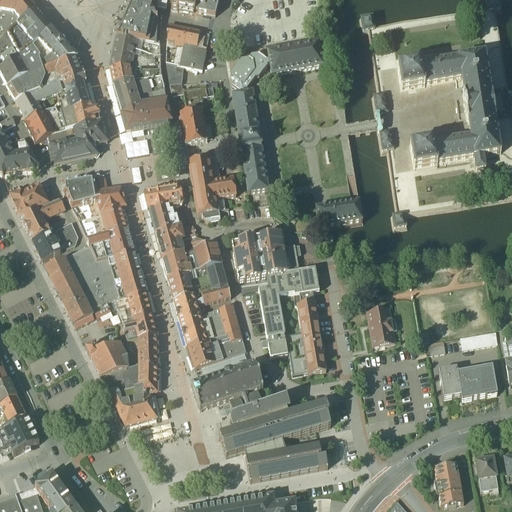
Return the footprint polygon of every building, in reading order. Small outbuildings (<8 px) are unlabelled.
[(26,0),(0,0),(0,12),(2,13),(3,13),(15,15),(22,24),(37,12),(27,0),(26,0)] [(174,0),(132,0),(131,3),(153,8),(166,11),(167,6),(172,7),(174,0)] [(198,0),(174,0),(172,7),(171,13),(178,14),(178,13),(194,16),(194,15),(198,0)] [(198,0),(194,15),(215,19),(220,0),(198,0)] [(242,0),(234,12),(229,26),(233,45),(244,43),(245,50),(253,48),(253,49),(254,49),(315,39),(313,27),(322,26),(317,0),(242,0)] [(498,0),(489,0),(487,0),(489,12),(489,14),(495,13),(500,12),(498,0)] [(153,8),(131,3),(130,3),(127,11),(128,11),(121,27),(119,27),(116,33),(119,34),(116,39),(138,44),(149,46),(160,48),(161,27),(163,17),(151,15),(153,8)] [(51,29),(37,12),(22,24),(20,25),(26,32),(33,40),(37,45),(39,43),(53,31),(51,29)] [(15,15),(3,13),(7,18),(0,24),(0,28),(7,37),(15,30),(20,25),(22,24),(15,15)] [(90,40),(97,43),(106,21),(98,18),(90,40)] [(373,18),(361,20),(363,33),(370,32),(375,31),(375,30),(373,18)] [(20,25),(15,30),(21,36),(26,32),(20,25)] [(199,34),(168,28),(167,43),(174,44),(173,47),(183,50),(184,50),(185,46),(196,49),(199,34)] [(77,60),(53,31),(39,43),(52,58),(45,64),(48,70),(57,66),(77,60)] [(210,36),(199,34),(196,49),(196,52),(206,54),(210,36)] [(8,37),(0,43),(0,60),(14,50),(8,37)] [(138,44),(116,39),(110,71),(132,70),(136,53),(138,44)] [(33,40),(17,52),(15,55),(18,59),(19,59),(37,45),(33,40)] [(37,45),(19,59),(27,72),(34,66),(38,69),(39,73),(48,70),(45,64),(52,58),(39,43),(37,45)] [(183,50),(173,47),(174,44),(167,43),(166,59),(177,61),(176,68),(180,68),(183,50)] [(149,46),(138,44),(136,53),(147,56),(149,46)] [(319,45),(267,55),(269,64),(270,68),(272,79),(324,70),(319,45)] [(196,49),(185,46),(184,50),(183,50),(180,68),(180,69),(183,70),(202,74),(206,54),(196,52),(196,49)] [(245,50),(240,51),(241,58),(255,55),(254,49),(253,49),(245,50)] [(14,53),(0,62),(0,71),(18,59),(15,55),(14,53)] [(249,63),(240,64),(238,68),(230,78),(232,90),(240,96),(240,97),(244,97),(244,94),(247,93),(255,82),(259,81),(260,80),(267,70),(267,68),(270,68),(269,64),(266,64),(258,58),(251,59),(249,63)] [(485,58),(421,68),(421,67),(398,70),(401,94),(425,90),(425,89),(461,83),(464,99),(463,99),(465,111),(467,125),(468,124),(471,141),(434,146),(433,145),(410,149),(414,172),(437,169),(437,167),(474,162),(476,176),(485,174),(483,160),(501,157),(494,116),(493,107),(491,99),(485,58)] [(18,59),(0,71),(0,76),(7,90),(30,77),(27,72),(19,59),(18,59)] [(177,61),(166,59),(166,66),(176,68),(177,61)] [(77,60),(57,66),(48,70),(39,73),(30,77),(7,90),(15,104),(33,97),(59,85),(63,94),(86,85),(85,77),(83,74),(82,73),(78,60),(77,60)] [(160,60),(138,60),(138,70),(160,70),(160,60)] [(176,68),(166,66),(170,88),(182,87),(183,70),(180,69),(180,68),(176,68)] [(132,70),(110,71),(113,87),(133,84),(154,80),(161,79),(161,70),(160,70),(138,70),(132,70)] [(161,79),(154,80),(157,94),(164,92),(161,79)] [(154,80),(133,84),(138,100),(157,94),(154,80)] [(133,84),(113,87),(126,135),(170,128),(169,125),(172,125),(167,103),(140,107),(138,100),(133,84)] [(59,85),(33,97),(37,105),(57,97),(63,94),(59,85)] [(63,94),(57,97),(62,116),(92,108),(86,85),(63,94)] [(182,87),(170,88),(173,99),(183,97),(183,94),(184,94),(182,87)] [(184,94),(183,94),(183,97),(186,115),(202,113),(203,113),(201,101),(208,100),(206,90),(184,94)] [(240,97),(232,98),(240,148),(248,197),(269,194),(261,145),(253,95),(244,97),(240,97)] [(380,97),(373,98),(376,117),(388,115),(385,96),(380,97)] [(33,97),(15,104),(26,123),(43,115),(37,105),(33,97)] [(62,116),(59,117),(55,111),(43,115),(26,123),(26,124),(23,125),(35,147),(49,141),(55,137),(56,138),(97,126),(95,120),(96,120),(99,119),(100,118),(99,116),(100,115),(99,115),(98,113),(97,113),(94,113),(93,114),(92,108),(62,116)] [(186,115),(180,116),(185,148),(207,145),(202,113),(186,115)] [(379,135),(391,133),(392,132),(390,123),(389,115),(388,115),(376,117),(378,125),(379,135)] [(11,120),(0,125),(0,127),(2,131),(0,131),(0,133),(0,135),(2,134),(16,127),(11,120)] [(97,126),(56,138),(55,137),(49,141),(55,168),(98,158),(95,149),(103,147),(97,126)] [(391,133),(379,135),(382,154),(388,153),(394,152),(391,133)] [(0,135),(0,134),(0,172),(13,156),(2,134),(0,135)] [(24,142),(18,146),(19,155),(30,153),(24,142)] [(13,156),(0,172),(0,176),(3,178),(38,172),(39,170),(30,153),(19,155),(13,156)] [(210,161),(188,165),(197,219),(226,214),(224,201),(236,199),(233,181),(221,183),(219,172),(212,173),(210,161)] [(121,192),(107,194),(104,179),(92,181),(92,182),(97,205),(72,212),(78,223),(122,212),(126,210),(121,192)] [(81,183),(74,185),(69,186),(69,185),(68,186),(63,187),(63,193),(64,193),(65,199),(67,199),(68,205),(72,212),(97,205),(92,182),(86,183),(86,182),(86,183),(81,184),(81,183)] [(180,189),(162,192),(161,191),(153,193),(153,194),(143,195),(148,214),(149,214),(169,210),(183,208),(180,189)] [(35,192),(30,194),(29,193),(23,196),(22,194),(16,197),(15,195),(9,198),(11,201),(10,201),(11,202),(11,201),(19,218),(21,221),(38,214),(49,209),(42,194),(35,192)] [(320,210),(316,211),(319,231),(324,230),(333,229),(362,224),(359,204),(320,210)] [(49,209),(38,214),(43,223),(43,222),(47,221),(48,221),(65,214),(59,205),(49,209)] [(169,210),(149,214),(155,236),(179,229),(176,220),(174,221),(172,214),(170,215),(169,210)] [(122,212),(78,223),(87,244),(128,233),(122,212)] [(38,214),(21,221),(20,221),(32,245),(33,245),(50,237),(43,222),(43,223),(38,214)] [(397,217),(392,218),(394,231),(406,229),(404,218),(404,216),(397,217)] [(72,226),(51,236),(58,252),(65,249),(67,253),(75,249),(78,241),(72,226)] [(179,229),(155,236),(162,261),(183,256),(201,251),(205,250),(203,243),(196,240),(193,229),(193,228),(183,231),(182,228),(179,229)] [(128,233),(107,238),(114,261),(135,256),(128,233)] [(50,237),(33,245),(41,262),(44,261),(45,264),(61,257),(58,252),(51,236),(50,237)] [(275,238),(259,240),(259,241),(254,242),(254,241),(238,244),(238,245),(232,246),(233,255),(236,276),(237,275),(238,285),(245,284),(261,281),(266,280),(266,281),(282,278),(282,277),(288,276),(281,237),(275,238)] [(107,238),(87,244),(90,251),(96,266),(109,262),(114,261),(107,238)] [(205,250),(201,251),(206,269),(207,272),(221,268),(215,247),(205,250)] [(90,251),(85,253),(64,263),(70,275),(76,287),(80,285),(81,287),(83,286),(101,281),(96,266),(90,251)] [(114,261),(109,262),(113,277),(120,303),(127,301),(146,296),(135,256),(114,261)] [(183,256),(162,261),(168,283),(195,275),(207,272),(206,269),(200,271),(199,266),(187,270),(183,256)] [(109,262),(96,266),(101,281),(113,277),(109,262)] [(52,284),(70,275),(64,263),(46,272),(52,284)] [(221,268),(207,272),(213,293),(227,289),(221,268)] [(259,293),(272,363),(289,360),(279,300),(319,293),(316,274),(270,282),(271,291),(259,293)] [(70,275),(52,284),(59,299),(77,289),(81,287),(80,285),(76,287),(70,275)] [(195,275),(168,283),(174,304),(199,297),(200,296),(195,275)] [(113,277),(101,281),(108,307),(114,305),(120,303),(113,277)] [(101,281),(83,286),(81,287),(77,289),(85,304),(93,319),(75,329),(76,332),(111,315),(108,307),(101,281)] [(67,314),(85,304),(77,289),(59,299),(67,314)] [(213,293),(201,296),(203,304),(205,308),(231,301),(227,289),(213,293)] [(146,296),(127,301),(133,322),(152,317),(146,296)] [(313,296),(295,299),(295,309),(297,309),(314,306),(313,296)] [(199,297),(174,304),(178,319),(199,313),(200,316),(204,315),(201,305),(199,297)] [(120,303),(114,305),(122,325),(133,322),(127,301),(120,303)] [(85,304),(67,314),(75,329),(93,319),(85,304)] [(314,306),(297,309),(300,326),(318,323),(315,306),(314,306)] [(233,309),(201,318),(208,344),(240,335),(233,309)] [(389,312),(366,316),(373,351),(395,347),(389,312)] [(199,313),(178,319),(187,350),(208,344),(201,318),(200,316),(199,313)] [(133,322),(122,325),(127,345),(138,342),(158,339),(152,317),(133,322)] [(318,323),(300,326),(303,343),(320,340),(318,323)] [(95,333),(79,338),(88,356),(103,351),(95,333)] [(496,336),(460,342),(462,353),(497,347),(496,336)] [(428,337),(418,339),(420,348),(425,347),(429,347),(428,337)] [(158,339),(138,342),(138,364),(139,370),(159,371),(158,339)] [(320,340),(303,343),(305,360),(323,357),(320,340)] [(208,344),(187,350),(195,373),(222,364),(218,351),(211,353),(208,344)] [(429,347),(425,347),(427,359),(445,356),(443,344),(429,347)] [(511,345),(506,346),(506,348),(506,345),(502,346),(506,368),(507,369),(511,368),(511,345)] [(103,351),(88,356),(109,399),(135,392),(138,391),(139,370),(131,370),(128,364),(119,347),(103,351)] [(323,357),(305,360),(308,377),(326,374),(323,357)] [(254,368),(232,375),(230,375),(225,376),(224,378),(233,403),(247,398),(263,392),(254,368)] [(0,370),(0,389),(9,385),(2,370),(0,370)] [(159,371),(139,370),(138,391),(135,392),(138,402),(151,398),(158,396),(159,371)] [(492,370),(457,376),(461,399),(462,404),(497,397),(492,370)] [(457,371),(439,374),(443,402),(461,399),(457,376),(457,371)] [(224,378),(191,390),(199,415),(227,405),(233,403),(224,378)] [(0,389),(0,407),(17,400),(9,385),(0,389)] [(280,403),(261,410),(257,411),(257,409),(261,408),(257,397),(248,401),(247,398),(233,403),(234,406),(230,407),(229,408),(232,415),(235,422),(234,425),(234,429),(235,433),(220,439),(226,460),(245,455),(250,486),(328,471),(320,447),(286,452),(283,443),(331,430),(327,419),(326,420),(325,418),(329,416),(326,406),(322,407),(288,417),(287,413),(290,412),(286,402),(280,404),(280,403)] [(138,402),(114,408),(125,431),(157,422),(151,398),(138,402)] [(17,400),(0,407),(0,408),(11,430),(27,422),(17,400)] [(11,430),(0,434),(0,454),(10,450),(14,458),(39,447),(27,422),(11,430)] [(493,461),(476,464),(479,482),(496,479),(493,461)] [(457,468),(451,469),(450,469),(440,471),(434,472),(436,487),(434,487),(436,500),(438,499),(441,511),(449,510),(448,509),(456,508),(456,509),(464,507),(457,468)] [(75,511),(76,511),(52,478),(35,491),(51,511),(75,511)] [(496,479),(479,482),(481,495),(490,493),(490,490),(497,489),(496,479)] [(16,498),(0,503),(0,511),(41,511),(37,499),(18,505),(16,498)] [(295,511),(294,504),(275,507),(273,499),(225,507),(198,511),(295,511)]
